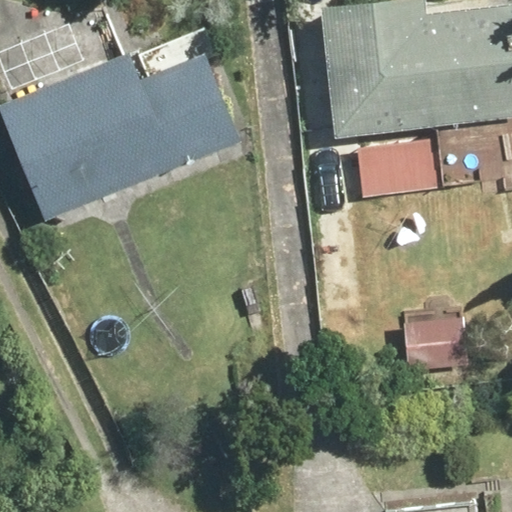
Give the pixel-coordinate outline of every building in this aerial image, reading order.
[(417,0),(326,0),(340,131),(511,114),(511,12),(420,22),(417,0)] [(0,100),(0,101),(46,215),(240,137),(194,22),(0,100)] [(502,129),(448,128),(447,178),(501,179),(502,129)] [(428,143),(359,145),(361,191),(430,189),(428,143)] [(466,319),(408,317),(407,355),(464,356),(466,319)]
